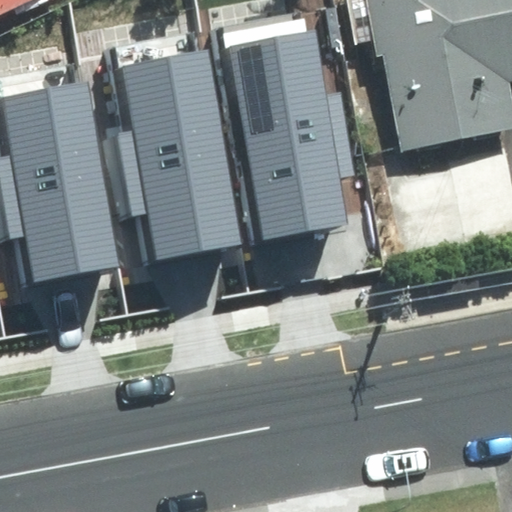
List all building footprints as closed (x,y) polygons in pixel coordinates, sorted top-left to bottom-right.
[(0,0),(0,13),(14,7),(18,14),(48,0),(0,0)] [(511,0),(347,0),(356,43),(374,40),(377,56),(386,55),(404,148),(511,127),(511,107),(507,81),(511,80),(511,0)] [(266,239),(347,225),(339,178),(355,175),(340,92),(324,95),(310,15),(229,30),(266,239)] [(148,212),(157,258),(235,243),(196,34),(118,48),(133,129),(114,133),(129,215),(148,212)] [(37,278),(115,264),(79,68),(2,82),(15,155),(0,158),(0,195),(8,239),(29,235),(37,278)]
